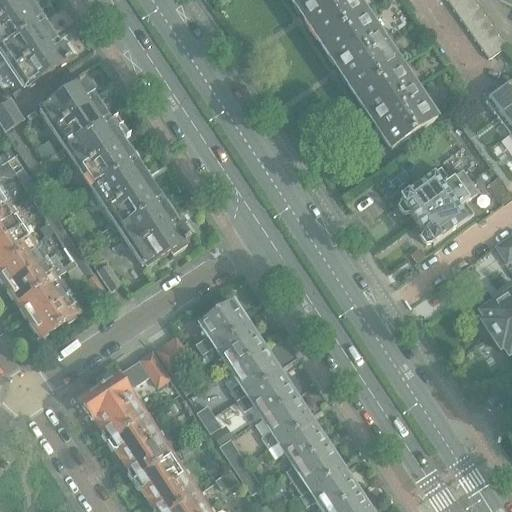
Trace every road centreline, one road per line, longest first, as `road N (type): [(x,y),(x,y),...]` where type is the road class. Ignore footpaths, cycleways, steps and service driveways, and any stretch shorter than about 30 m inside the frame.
road 1 (secondary): [(449,450),(152,0)]
road 2 (secondary): [(265,235),(447,511)]
road 3 (residential): [(25,394),(265,235)]
road 4 (secondary): [(109,0),(265,235)]
road 5 (residential): [(100,511),(25,394)]
